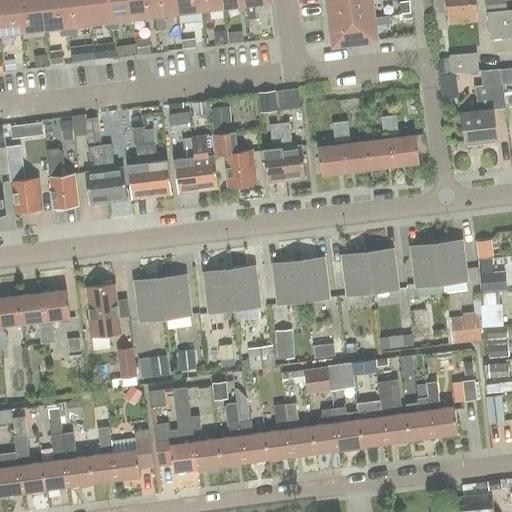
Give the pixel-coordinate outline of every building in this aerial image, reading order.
[(0,0),(0,34),(22,32),(18,0),(0,0)] [(45,29),(41,0),(18,0),(22,32),(45,29)] [(68,26),(64,0),(41,0),(45,29),(68,26)] [(90,23),(87,0),(64,0),(68,26),(90,23)] [(113,30),(109,0),(87,0),(90,23),(104,22),(107,31),(113,30)] [(133,18),(131,0),(109,0),(113,30),(119,29),(120,20),(133,18)] [(156,15),(154,0),(131,0),(133,18),(156,15)] [(178,12),(176,0),(154,0),(156,15),(158,31),(166,30),(164,14),(178,12)] [(201,10),(199,0),(176,0),(178,12),(193,11),(196,20),(203,19),(201,9),(201,10)] [(224,7),(222,0),(199,0),(201,10),(201,9),(203,19),(203,21),(213,20),(211,8),(224,7)] [(374,18),(371,0),(341,0),(328,2),(331,23),(374,18)] [(401,2),(403,14),(413,13),(411,0),(401,2)] [(507,8),(506,0),(485,0),(487,10),(507,8)] [(478,22),(477,7),(447,10),(449,25),(478,22)] [(511,9),(488,12),(491,38),(511,35),(511,9)] [(409,14),(400,15),(400,22),(410,21),(409,14)] [(376,40),(374,18),(331,23),(333,45),(358,42),(358,43),(375,41),(375,40),(376,40)] [(240,31),(228,32),(230,43),(242,41),(240,31)] [(216,46),(228,45),(227,32),(214,33),(216,46)] [(137,41),(138,54),(148,53),(147,39),(137,41)] [(195,39),(183,41),(184,49),(196,47),(195,39)] [(95,61),(116,58),(114,42),(93,45),(95,61)] [(81,63),(95,61),(93,45),(79,47),(81,63)] [(61,52),(51,53),(51,66),(62,64),(61,52)] [(479,71),(478,53),(450,55),(451,73),(479,71)] [(36,68),(48,66),(47,56),(35,58),(36,68)] [(17,70),(16,60),(6,61),(7,71),(17,70)] [(501,69),(501,68),(481,71),(482,85),(476,86),(479,111),(462,113),(466,143),(497,139),(493,110),(506,108),(501,69)] [(511,68),(501,70),(501,69),(506,108),(503,83),(511,82),(511,68)] [(456,74),(439,76),(442,99),(458,97),(456,74)] [(259,93),(261,112),(278,110),(276,91),(259,93)] [(195,115),(208,101),(193,103),(195,115)] [(226,107),(212,108),(214,134),(229,132),(226,107)] [(188,113),(178,115),(180,127),(189,125),(188,113)] [(396,115),(389,116),(395,166),(420,163),(416,135),(399,137),(396,115)] [(395,166),(389,116),(382,117),(384,139),(367,141),(371,169),(395,166)] [(100,133),(98,117),(86,119),(89,143),(102,142),(101,133),(100,133)] [(74,137),(73,119),(63,120),(64,138),(74,137)] [(157,161),(155,142),(153,121),(143,122),(144,127),(143,127),(152,196),(172,194),(168,160),(157,161)] [(371,169),(367,141),(350,143),(348,121),(340,122),(346,172),(371,169)] [(346,172),(340,122),(333,123),(336,145),(318,147),(322,175),(346,172)] [(289,123),(280,124),(287,180),(306,177),(302,146),(292,147),(289,123)] [(287,180),(280,124),(270,125),(273,149),(264,150),(268,182),(287,180)] [(23,125),(12,126),(13,137),(24,136),(23,125)] [(152,196),(143,127),(134,128),(136,145),(138,164),(128,165),(132,199),(152,196)] [(234,152),(232,132),(224,133),(213,135),(215,149),(222,148),(225,169),(227,169),(229,187),(255,183),(251,150),(234,152)] [(201,137),(192,138),(198,190),(218,188),(214,155),(211,136),(201,137)] [(198,190),(192,138),(183,139),(185,158),(174,159),(179,193),(198,190)] [(21,144),(6,146),(8,159),(11,181),(13,194),(15,194),(17,213),(41,210),(38,178),(25,179),(21,144)] [(111,144),(102,146),(109,202),(128,199),(124,167),(114,168),(111,144)] [(109,202),(102,146),(92,147),(95,171),(86,172),(90,204),(109,202)] [(75,174),(63,175),(62,167),(65,166),(63,152),(59,148),(46,149),(48,164),(49,164),(50,177),(51,177),(55,208),(78,205),(75,174)] [(468,280),(463,240),(437,244),(442,284),(468,280)] [(479,260),(494,259),(493,241),(478,242),(479,260)] [(442,284),(437,244),(411,247),(416,283),(416,287),(442,284)] [(511,252),(511,248),(500,249),(500,257),(511,256),(511,252)] [(394,249),(368,252),(373,292),(399,289),(394,249)] [(373,292),(368,252),(342,255),(347,295),(373,292)] [(325,258),(299,261),(304,301),(330,298),(325,258)] [(479,261),(480,275),(503,274),(502,260),(479,261)] [(304,301),(299,261),(273,264),(278,304),(304,301)] [(256,266),(230,269),(235,309),(261,306),(256,266)] [(235,309),(230,269),(204,273),(209,313),(235,309)] [(186,275),(161,278),(166,318),(191,315),(186,275)] [(501,293),(500,277),(479,278),(480,294),(487,293),(501,293)] [(166,318),(161,278),(135,281),(140,321),(166,318)] [(418,297),(416,287),(416,283),(407,285),(409,298),(418,297)] [(121,333),(119,316),(115,284),(87,287),(91,319),(89,319),(91,336),(93,336),(94,350),(111,348),(109,334),(121,333)] [(67,290),(42,293),(49,342),(56,341),(53,320),(71,318),(67,290)] [(49,342),(42,293),(18,296),(22,324),(39,322),(42,343),(49,342)] [(499,293),(484,294),(485,305),(500,304),(499,293)] [(483,295),(473,296),(474,315),(479,315),(484,314),(483,305),(483,295)] [(22,324),(18,296),(0,297),(0,346),(0,348),(7,347),(4,326),(22,324)] [(503,326),(503,304),(500,304),(485,305),(483,305),(484,314),(484,326),(503,326)] [(482,340),(479,315),(451,317),(453,343),(482,340)] [(509,356),(507,326),(487,328),(489,358),(509,356)] [(294,333),(276,334),(278,363),(296,362),(294,333)] [(404,345),(403,336),(381,338),(382,348),(404,345)] [(79,339),(67,341),(69,354),(81,353),(79,339)] [(315,358),(344,354),(342,339),(313,342),(315,358)] [(356,343),(346,345),(348,355),(357,353),(356,343)] [(137,385),(133,346),(118,348),(121,378),(112,379),(113,387),(137,385)] [(222,367),(235,365),(233,347),(220,349),(222,367)] [(276,365),(274,349),(250,352),(252,368),(256,367),(276,365)] [(81,355),(69,357),(71,367),(82,366),(81,355)] [(150,357),(153,377),(170,375),(167,355),(150,357)] [(195,355),(179,357),(181,369),(196,367),(195,355)] [(404,367),(414,366),(412,355),(402,356),(404,367)] [(370,361),(352,363),(353,373),(377,370),(375,360),(370,361)] [(390,360),(378,362),(379,370),(390,368),(390,360)] [(473,362),(465,363),(466,375),(475,374),(473,362)] [(352,363),(329,366),(331,384),(332,396),(342,395),(341,383),(354,381),(353,373),(352,363)] [(509,376),(508,364),(489,365),(490,378),(509,376)] [(331,384),(329,366),(305,370),(307,387),(331,384)] [(381,401),(383,416),(386,443),(410,440),(406,413),(397,414),(396,407),(402,406),(399,379),(378,382),(381,401)] [(477,399),(475,379),(463,381),(465,401),(477,399)] [(43,384),(44,394),(52,393),(51,383),(43,384)] [(454,406),(439,408),(436,383),(426,384),(434,437),(458,433),(454,406)] [(488,394),(502,392),(501,383),(487,385),(488,394)] [(228,384),(214,385),(216,404),(230,402),(228,384)] [(434,437),(426,384),(418,385),(419,397),(417,397),(418,411),(406,413),(410,440),(434,437)] [(195,441),(193,429),(192,416),(188,386),(173,389),(179,429),(171,430),(170,422),(153,425),(159,467),(173,465),(174,472),(176,471),(179,474),(185,474),(188,470),(198,468),(194,441),(195,441)] [(209,387),(199,388),(200,396),(210,395),(209,387)] [(235,388),(237,402),(245,462),(269,459),(265,432),(254,433),(252,420),(250,420),(247,397),(238,388),(235,388)] [(125,399),(136,406),(143,396),(132,389),(125,399)] [(167,405),(165,389),(149,391),(152,407),(167,405)] [(292,456),(289,429),(288,417),(286,403),(286,399),(276,400),(279,430),(265,432),(269,459),(292,456)] [(502,399),(488,400),(491,428),(505,427),(502,399)] [(82,400),(81,400),(67,402),(69,412),(83,411),(82,400)] [(386,443),(383,416),(381,401),(357,404),(358,413),(359,419),(363,446),(366,446),(366,448),(378,447),(378,444),(386,443)] [(245,462),(237,402),(225,403),(227,425),(231,424),(232,436),(218,438),(222,465),(245,462)] [(293,403),(286,403),(288,417),(294,416),(293,403)] [(363,446),(359,419),(348,421),(347,406),(334,408),(339,449),(349,448),(349,451),(360,449),(359,447),(363,446)] [(50,421),(61,419),(59,407),(49,409),(50,421)] [(339,449),(334,408),(322,410),(321,418),(324,424),(312,425),(316,452),(339,449)] [(200,415),(192,416),(193,429),(202,428),(200,415)] [(24,417),(14,418),(15,434),(25,433),(24,417)] [(69,486),(62,433),(61,419),(50,421),(55,460),(42,462),(46,489),(69,486)] [(316,452),(312,425),(289,429),(292,456),(316,452)] [(111,441),(112,441),(110,426),(98,428),(102,454),(89,455),(93,482),(117,479),(111,441)] [(154,466),(150,436),(149,428),(135,430),(136,438),(112,441),(111,441),(117,479),(141,476),(140,468),(154,466)] [(93,482),(89,455),(77,457),(74,431),(62,433),(69,486),(93,482)] [(46,489),(42,462),(31,463),(28,438),(16,439),(18,456),(19,465),(22,492),(46,489)] [(218,438),(195,441),(194,441),(198,468),(222,465),(218,438)] [(22,492),(19,465),(18,456),(0,457),(0,494),(2,495),(2,498),(14,496),(14,493),(22,492)] [(488,481),(489,490),(502,489),(501,480),(488,481)] [(449,511),(493,511),(492,495),(449,499),(449,511)]
